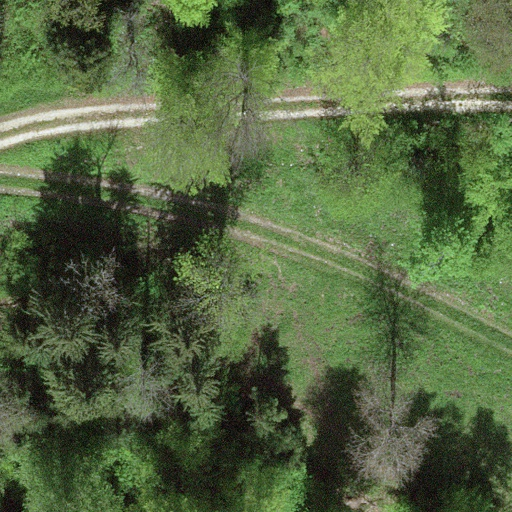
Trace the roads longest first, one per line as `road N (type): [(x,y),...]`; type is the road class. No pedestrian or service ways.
road 1 (track): [(511,332),(334,247),(174,191),(0,179)]
road 2 (track): [(0,139),(188,114),(511,101)]
